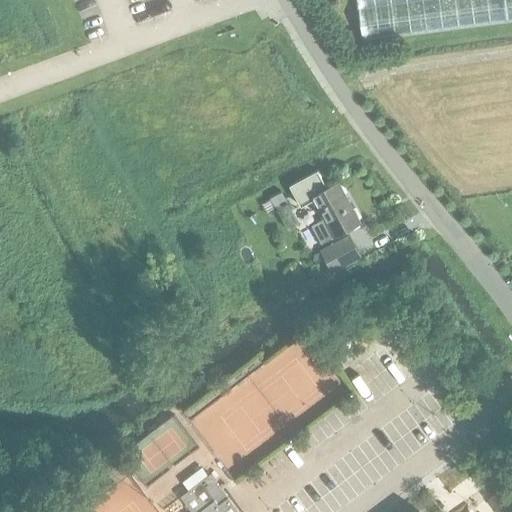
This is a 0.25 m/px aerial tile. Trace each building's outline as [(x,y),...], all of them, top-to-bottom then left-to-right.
[(511,0),(357,0),(363,39),(511,19),(511,0)] [(301,206),(313,199),(323,218),(311,224),(321,243),(360,222),(338,181),(327,187),(318,169),(290,184),(301,206)] [(321,249),(333,271),(361,257),(349,234),(321,249)] [(442,346),(436,338),(428,343),(434,352),(442,346)] [(483,386),(472,371),(457,382),(468,397),(483,386)] [(240,511),(211,473),(181,495),(193,511),(240,511)]
